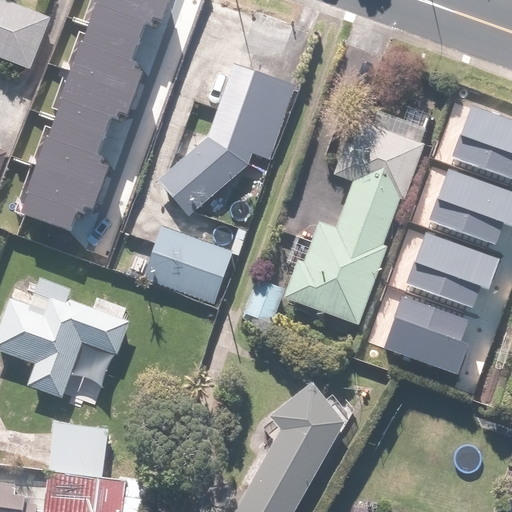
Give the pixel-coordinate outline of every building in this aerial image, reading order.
[(0,0),(0,53),(38,67),(55,16),(10,0),(0,0)] [(35,188),(27,210),(85,230),(111,155),(96,150),(109,113),(124,118),(145,58),(132,54),(145,17),(158,22),(165,0),(100,0),(85,43),(92,45),(74,97),(69,95),(54,138),(59,140),(41,190),(35,188)] [(299,91),(239,67),(214,135),(163,179),(192,214),(262,154),(272,158),(299,91)] [(511,119),(472,103),(450,156),(511,180),(511,119)] [(290,288),(288,296),(367,321),(406,198),(411,200),(434,127),(370,106),(358,144),(349,141),(338,176),(359,182),(345,226),(326,220),(313,259),(301,255),(290,288)] [(0,180),(12,149),(0,144),(0,180)] [(511,188),(455,165),(433,219),(501,246),(511,220),(511,188)] [(238,249),(165,225),(152,269),(224,293),(238,249)] [(429,229),(407,282),(475,309),(485,284),(490,286),(502,258),(429,229)] [(19,297),(0,347),(0,348),(40,363),(32,385),(68,399),(83,360),(106,369),(113,351),(124,355),(138,320),(78,297),(82,286),(51,274),(39,305),(19,297)] [(288,296),(290,288),(257,278),(246,315),(279,326),(288,296)] [(396,293),(378,348),(456,374),(465,347),(457,344),(466,316),(396,293)] [(299,511),(354,420),(323,381),(277,413),(288,430),(239,511),(299,511)] [(114,425),(57,421),(49,511),(155,511),(158,479),(140,478),(141,457),(112,455),(114,425)] [(259,459),(244,450),(227,478),(242,487),(259,459)] [(0,511),(43,511),(46,483),(0,480),(0,511)]
